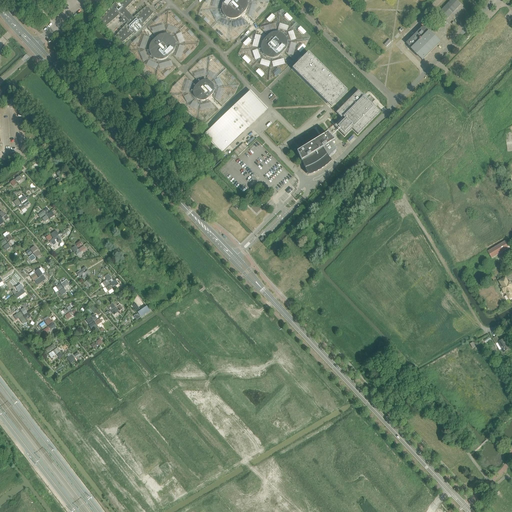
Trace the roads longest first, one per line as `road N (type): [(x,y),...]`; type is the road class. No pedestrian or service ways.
road 1 (tertiary): [(446,486),(259,285)]
road 2 (tertiary): [(232,257),(64,77)]
